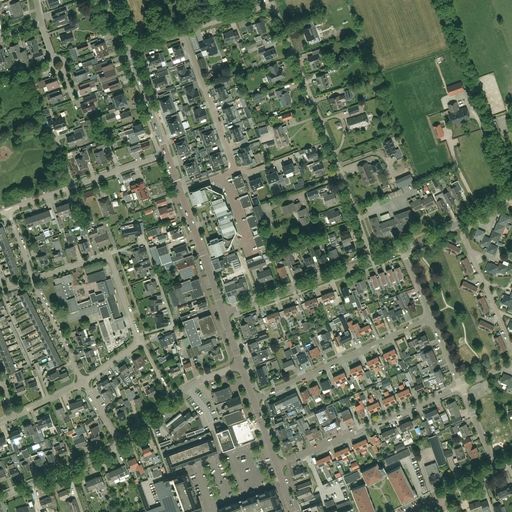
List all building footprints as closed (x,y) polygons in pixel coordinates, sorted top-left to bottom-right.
[(11,0),(9,0),(8,1),(6,2),(8,7),(9,11),(21,7),(18,1),(13,3),(11,0)] [(64,6),(56,9),(58,14),(53,15),(55,21),(54,21),(56,26),(62,24),(62,25),(68,23),(64,12),(67,11),(66,9),(67,8),(67,6),(67,5),(64,6)] [(11,15),(12,19),(9,20),(9,22),(13,21),(13,20),(19,18),(17,15),(23,13),(21,7),(9,11),(11,15)] [(318,18),(317,18),(315,19),(315,18),(309,21),(311,27),(317,24),(320,23),(318,18)] [(265,25),(263,21),(255,24),(260,34),(267,31),(264,25),(265,25)] [(76,23),(73,24),(64,28),(66,32),(66,31),(67,33),(60,36),(63,44),(74,40),(71,32),(70,30),(75,28),(75,29),(78,28),(76,23)] [(310,27),(303,30),(308,41),(311,40),(313,43),(320,40),(316,29),(312,30),(310,27)] [(228,33),(224,35),(225,38),(227,42),(234,39),(235,41),(240,39),(237,32),(234,33),(233,30),(228,32),(228,33)] [(205,42),(200,44),(203,51),(204,55),(209,54),(209,55),(217,52),(216,49),(212,37),(204,40),(205,42)] [(45,60),(43,57),(41,51),(38,52),(37,49),(39,49),(37,45),(36,45),(34,39),(27,41),(30,52),(33,51),(34,54),(33,54),(36,63),(45,60)] [(198,41),(192,44),(194,50),(200,48),(198,41)] [(104,42),(97,44),(97,43),(91,45),(91,47),(92,49),(95,48),(96,51),(106,48),(104,42)] [(10,47),(14,58),(19,57),(21,62),(27,60),(24,52),(21,53),(18,44),(10,47)] [(176,58),(172,60),(174,64),(181,61),(179,57),(184,56),(180,44),(172,47),(176,58)] [(0,48),(0,61),(4,60),(5,65),(11,63),(9,56),(5,57),(2,48),(0,48)] [(106,48),(96,51),(97,55),(94,56),(95,58),(98,57),(108,54),(106,48)] [(264,48),(258,50),(261,55),(264,54),(267,60),(277,56),(274,48),(266,52),(264,48)] [(308,57),(310,65),(313,64),(314,69),(321,67),(319,62),(321,62),(318,54),(320,54),(319,50),(312,52),(313,56),(308,57)] [(158,54),(147,58),(149,65),(154,64),(155,65),(158,63),(158,62),(161,61),(163,66),(166,65),(163,58),(160,59),(158,54)] [(203,58),(198,60),(202,72),(206,71),(204,67),(206,66),(203,58)] [(103,72),(114,68),(112,63),(107,65),(106,62),(95,65),(97,70),(102,68),(103,72)] [(277,64),(269,67),(272,73),(269,74),(273,82),(285,77),(281,69),(279,70),(277,64)] [(178,74),(181,81),(182,81),(182,82),(186,80),(186,79),(192,77),(189,69),(186,71),(184,65),(177,67),(179,73),(178,74)] [(88,67),(84,69),(76,71),(77,75),(74,76),(76,82),(87,78),(86,74),(90,73),(88,67)] [(114,68),(103,72),(105,76),(100,78),(101,83),(112,79),(111,75),(116,74),(114,68)] [(161,76),(152,79),(155,88),(167,83),(164,75),(168,74),(167,70),(159,72),(161,76)] [(210,72),(205,78),(209,82),(211,79),(214,81),(216,79),(214,77),(214,76),(210,72)] [(329,86),(325,74),(317,77),(318,82),(319,85),(321,89),(329,86)] [(49,78),(37,82),(39,88),(46,85),(48,90),(59,86),(56,79),(50,82),(49,78)] [(84,88),(79,89),(81,95),(91,91),(90,87),(95,85),(93,80),(83,84),(84,88)] [(112,80),(102,84),(104,89),(109,87),(110,91),(121,87),(119,82),(114,84),(112,80)] [(218,94),(227,91),(225,87),(228,86),(226,80),(219,83),(221,86),(215,89),(216,92),(217,92),(218,94)] [(450,96),(464,90),(461,82),(447,87),(450,96)] [(200,99),(197,91),(195,92),(193,86),(185,89),(187,94),(186,95),(189,103),(200,99)] [(283,89),(276,92),(278,98),(281,98),(283,105),(287,104),(291,103),(287,92),(285,93),(283,89)] [(352,96),(350,89),(343,91),(346,98),(352,96)] [(50,98),(52,103),(63,99),(61,93),(58,94),(57,91),(46,95),(48,99),(50,98)] [(227,91),(218,94),(218,97),(219,100),(225,98),(226,102),(233,99),(231,94),(228,95),(227,91)] [(162,106),(173,102),(170,93),(163,95),(165,99),(160,101),(162,106)] [(97,101),(94,94),(83,99),(85,103),(80,105),(83,113),(95,109),(93,102),(97,101)] [(116,103),(113,104),(107,106),(109,113),(116,111),(114,107),(127,103),(123,94),(114,98),(116,103)] [(339,96),(331,98),(333,104),(333,103),(335,109),(343,107),(341,102),(345,100),(344,96),(340,97),(339,96)] [(225,115),(234,112),(233,108),(236,107),(233,101),(227,103),(228,107),(222,109),(223,113),(224,112),(225,115)] [(173,102),(162,106),(164,111),(169,109),(170,113),(176,111),(173,102)] [(457,102),(448,105),(450,111),(451,113),(451,114),(460,111),(463,121),(470,118),(466,107),(459,110),(457,102)] [(194,114),(197,121),(207,117),(204,110),(201,111),(200,107),(193,109),(195,114),(194,114)] [(48,109),(40,112),(42,117),(50,115),(48,109)] [(120,115),(122,122),(128,120),(132,119),(129,111),(120,115)] [(237,111),(234,112),(225,115),(226,117),(225,118),(227,121),(233,119),(234,122),(240,120),(237,111)] [(451,113),(448,114),(452,124),(463,121),(460,111),(451,114),(451,113),(450,111),(451,113)] [(114,113),(105,116),(108,122),(117,119),(114,113)] [(169,127),(182,123),(178,113),(171,116),(172,120),(167,122),(169,127)] [(355,117),(347,120),(350,130),(359,127),(359,126),(361,126),(369,124),(365,114),(358,116),(358,117),(355,118),(355,117)] [(51,118),(47,119),(49,126),(53,124),(55,129),(67,125),(64,117),(52,121),(51,118)] [(496,118),(487,121),(494,138),(500,136),(498,131),(499,131),(496,121),(497,121),(496,118)] [(340,121),(334,124),(337,130),(343,127),(340,121)] [(245,131),(241,122),(234,124),(236,128),(230,130),(231,133),(232,133),(233,135),(242,132),(245,131)] [(133,129),(128,131),(125,132),(126,135),(130,133),(144,129),(142,125),(141,123),(132,126),(133,129)] [(182,123),(169,127),(171,133),(177,131),(178,135),(185,132),(182,123)] [(440,124),(434,126),(437,138),(444,136),(440,124)] [(267,126),(259,129),(259,130),(260,134),(269,132),(268,126),(267,126)] [(276,137),(285,133),(284,134),(283,130),(284,130),(283,127),(282,128),(281,126),(274,128),(276,136),(275,137),(276,137)] [(75,134),(67,138),(69,144),(70,144),(70,145),(75,143),(75,144),(83,141),(82,137),(86,136),(83,127),(74,130),(75,134)] [(213,131),(212,131),(212,130),(206,132),(205,128),(199,131),(202,140),(205,139),(214,136),(213,135),(214,134),(213,131)] [(130,133),(126,135),(129,134),(132,144),(138,142),(136,136),(145,133),(144,129),(130,133)] [(242,132),(233,135),(234,138),(233,138),(234,142),(240,139),(241,143),(248,141),(246,135),(243,136),(242,132)] [(287,139),(285,133),(276,137),(277,142),(287,139)] [(177,149),(188,145),(187,142),(185,136),(179,138),(180,142),(175,144),(177,149)] [(214,136),(205,139),(206,142),(203,143),(205,149),(212,146),(210,143),(215,141),(214,136)] [(289,144),(287,139),(277,142),(279,147),(289,144)] [(383,143),(382,144),(384,148),(385,147),(385,148),(386,150),(388,155),(394,153),(396,159),(402,156),(399,149),(395,150),(391,139),(383,143)] [(103,142),(102,140),(95,143),(97,149),(104,147),(105,147),(103,142)] [(140,143),(131,146),(133,152),(139,150),(139,149),(142,148),(142,150),(150,147),(148,141),(140,144),(140,143)] [(188,145),(177,149),(179,154),(184,152),(185,156),(192,154),(190,148),(189,148),(188,145)] [(241,148),(242,152),(238,153),(240,157),(240,156),(241,159),(250,156),(249,152),(252,151),(250,145),(241,148)] [(307,149),(298,152),(300,156),(306,153),(308,159),(312,158),(313,161),(318,159),(317,156),(318,156),(315,149),(308,151),(307,149)] [(76,159),(78,164),(80,169),(88,166),(86,160),(89,158),(86,150),(80,152),(82,157),(76,159)] [(105,156),(104,157),(103,155),(104,155),(102,150),(94,153),(98,164),(101,162),(102,163),(107,162),(105,156)] [(210,161),(221,157),(220,152),(214,154),(213,150),(207,152),(209,158),(211,157),(212,160),(210,161)] [(252,159),(250,156),(241,159),(242,161),(241,162),(243,165),(249,163),(250,167),(257,164),(254,158),(252,159)] [(187,170),(198,166),(197,163),(195,157),(188,159),(190,163),(185,165),(187,170)] [(223,162),(221,157),(210,161),(213,170),(220,168),(218,164),(223,162)] [(370,170),(371,173),(382,169),(379,162),(369,167),(367,163),(358,167),(362,177),(365,175),(368,174),(367,172),(370,170)] [(292,163),(282,167),(285,174),(285,173),(292,171),(293,174),(299,172),(296,165),(294,166),(292,163)] [(325,174),(324,170),(322,164),(315,166),(314,163),(308,165),(310,171),(314,169),(316,176),(318,176),(319,176),(325,174)] [(199,169),(198,166),(187,170),(188,175),(194,173),(195,177),(201,175),(199,169)] [(375,182),(371,173),(370,170),(367,172),(368,174),(365,175),(362,177),(366,186),(375,182)] [(283,178),(282,174),(278,175),(277,171),(273,172),(270,173),(266,175),(269,183),(270,182),(271,183),(275,182),(275,181),(277,180),(278,183),(284,181),(283,178)] [(130,173),(122,176),(124,183),(129,181),(132,180),(130,173)] [(239,197),(248,193),(241,174),(232,177),(233,178),(232,178),(239,197)] [(399,188),(414,182),(411,174),(396,180),(399,188)] [(249,181),(253,191),(257,190),(256,188),(264,185),(261,177),(249,181)] [(137,190),(145,186),(143,180),(129,185),(132,191),(137,189),(137,190)] [(451,188),(456,199),(461,196),(458,189),(461,188),(458,181),(451,184),(453,187),(451,188)] [(211,184),(190,191),(189,193),(194,206),(210,200),(223,237),(207,243),(212,255),(215,254),(216,255),(234,249),(232,244),(238,233),(232,216),(233,216),(231,210),(230,210),(224,194),(212,189),(211,184)] [(149,197),(145,186),(137,190),(141,200),(149,197)] [(448,192),(443,194),(447,201),(449,205),(454,203),(451,195),(453,194),(456,199),(451,188),(450,186),(446,188),(448,192)] [(320,196),(317,189),(307,193),(310,199),(320,196)] [(83,194),(86,202),(97,198),(94,190),(83,194)] [(327,192),(320,194),(322,198),(324,197),(328,207),(334,205),(333,202),(337,200),(334,193),(328,195),(327,192)] [(248,193),(239,197),(246,216),(262,210),(260,204),(253,207),(248,193)] [(443,194),(442,193),(434,197),(442,212),(447,209),(444,202),(447,201),(443,194)] [(135,194),(124,198),(126,202),(136,198),(135,194)] [(425,195),(431,207),(436,204),(432,195),(428,197),(427,194),(425,195)] [(431,207),(425,195),(423,196),(425,199),(421,200),(423,204),(424,207),(425,209),(431,207)] [(423,204),(421,200),(420,198),(417,200),(415,197),(414,198),(419,209),(424,207),(423,204)] [(102,200),(98,201),(104,216),(114,213),(108,198),(105,199),(102,200)] [(419,209),(414,198),(412,199),(413,202),(410,203),(414,212),(419,209)] [(69,203),(62,205),(66,216),(69,216),(68,212),(72,210),(69,203)] [(293,204),(292,203),(282,207),(284,214),(295,210),(293,204)] [(293,203),(292,203),(293,204),(295,210),(284,214),(285,214),(295,211),(295,212),(297,212),(302,225),(312,221),(311,218),(310,219),(306,208),(302,210),(299,203),(293,205),(293,203)] [(66,216),(62,205),(56,208),(58,215),(62,214),(64,217),(66,216)] [(171,205),(159,210),(161,218),(174,214),(171,205)] [(48,210),(42,212),(45,221),(52,219),(55,218),(51,209),(48,210)] [(262,210),(246,216),(253,235),(262,232),(258,220),(264,217),(262,210)] [(377,217),(369,219),(376,238),(383,235),(382,233),(398,227),(401,233),(409,230),(405,221),(413,218),(410,210),(394,216),(395,219),(379,224),(377,217)] [(330,211),(323,213),(324,218),(328,216),(330,223),(341,218),(338,211),(331,213),(330,211)] [(42,212),(36,214),(39,223),(45,221),(42,212)] [(390,212),(381,215),(384,221),(392,218),(390,212)] [(39,223),(36,214),(30,216),(34,225),(39,223)] [(497,223),(506,226),(509,218),(502,215),(501,215),(498,223),(497,223)] [(34,225),(30,216),(24,218),(27,227),(34,225)] [(56,218),(60,229),(61,233),(65,232),(64,228),(60,217),(56,218)] [(83,221),(84,226),(85,228),(87,232),(88,231),(90,237),(94,236),(95,237),(98,248),(102,247),(101,244),(99,236),(96,229),(94,229),(93,227),(92,228),(91,223),(94,222),(92,218),(83,221)] [(128,225),(121,227),(123,237),(135,235),(135,234),(141,233),(139,223),(133,224),(133,227),(129,228),(128,225)] [(506,226),(497,223),(494,231),(493,230),(502,234),(505,226),(506,227),(506,226)] [(101,244),(102,247),(102,245),(106,244),(106,245),(110,244),(107,233),(106,233),(103,225),(97,228),(100,234),(101,234),(101,235),(99,236),(96,229),(99,236),(101,244)] [(83,252),(83,253),(84,253),(87,252),(87,251),(87,250),(90,249),(87,243),(90,242),(87,233),(87,232),(85,228),(81,229),(82,235),(84,239),(79,241),(80,243),(83,252)] [(167,234),(165,235),(157,237),(158,240),(166,237),(168,236),(173,234),(174,234),(173,233),(175,233),(175,231),(174,229),(169,231),(170,231),(167,232),(167,234)] [(481,244),(485,232),(477,229),(474,237),(482,240),(480,244),(481,244)] [(166,237),(158,240),(159,242),(160,244),(162,244),(162,242),(167,240),(169,239),(170,240),(172,239),(173,240),(182,236),(180,232),(179,232),(178,230),(175,231),(175,233),(173,233),(174,234),(173,234),(168,236),(166,237)] [(493,230),(490,238),(492,239),(498,242),(500,236),(504,237),(505,235),(502,234),(493,230)] [(77,245),(73,234),(72,231),(68,232),(68,233),(65,234),(66,237),(70,247),(66,248),(69,257),(76,254),(73,246),(77,245)] [(269,252),(262,232),(253,235),(254,237),(261,255),(269,252)] [(485,232),(481,244),(488,247),(486,252),(488,247),(490,244),(492,239),(490,238),(484,236),(485,232)] [(352,240),(350,233),(341,237),(347,253),(356,250),(354,244),(350,245),(349,241),(352,240)] [(336,236),(329,238),(333,250),(329,251),(332,259),(338,256),(337,252),(338,252),(336,245),(339,244),(336,236)] [(6,237),(0,239),(0,243),(1,246),(8,243),(6,237)] [(54,243),(56,250),(51,252),(55,261),(62,258),(59,251),(63,250),(59,241),(59,239),(55,240),(56,242),(54,243)] [(451,252),(454,246),(447,242),(444,248),(451,252)] [(8,243),(1,246),(3,251),(10,249),(8,243)] [(310,257),(304,259),(305,263),(306,262),(307,264),(306,265),(308,269),(312,267),(312,266),(315,265),(313,259),(313,260),(311,257),(315,255),(311,244),(306,245),(310,257)] [(498,247),(490,244),(488,247),(486,252),(495,255),(498,247)] [(166,245),(157,248),(150,250),(156,267),(158,266),(163,265),(164,264),(172,261),(172,260),(171,260),(170,258),(171,258),(166,245)] [(174,249),(176,257),(188,252),(185,245),(174,249)] [(132,251),(135,257),(131,258),(133,264),(138,262),(138,260),(143,258),(142,256),(147,254),(145,247),(139,249),(138,246),(131,249),(132,251)] [(454,246),(451,252),(458,255),(461,249),(454,246)] [(41,256),(38,257),(41,265),(48,263),(45,254),(48,253),(47,250),(46,247),(43,249),(44,251),(40,253),(41,256)] [(291,252),(284,254),(288,266),(292,265),(295,273),(302,270),(299,261),(295,263),(292,254),(294,253),(294,254),(298,252),(298,251),(297,248),(293,250),(290,251),(291,252)] [(10,249),(3,251),(5,257),(12,254),(10,249)] [(321,256),(319,249),(314,251),(318,261),(320,260),(321,263),(327,261),(325,255),(321,256)] [(262,255),(264,258),(254,262),(253,258),(246,260),(250,270),(259,267),(261,272),(257,273),(261,283),(273,278),(270,269),(264,271),(262,266),(266,264),(264,259),(269,257),(269,258),(272,257),(270,252),(262,255)] [(218,255),(212,258),(212,260),(211,261),(213,264),(214,264),(216,271),(221,269),(221,271),(225,270),(224,268),(231,266),(230,263),(233,262),(235,268),(241,266),(237,255),(236,256),(234,253),(219,258),(218,255)] [(12,254),(5,257),(7,263),(14,260),(12,254)] [(279,262),(280,267),(278,268),(281,277),(287,275),(285,270),(286,270),(285,266),(287,265),(288,266),(284,254),(282,254),(285,260),(282,261),(281,261),(279,262)] [(172,286),(174,291),(167,293),(172,307),(185,302),(182,292),(184,291),(189,290),(192,298),(203,294),(198,279),(190,281),(190,279),(192,278),(191,276),(196,274),(190,256),(181,259),(172,262),(174,266),(176,272),(178,271),(179,273),(180,272),(182,278),(180,279),(182,282),(178,283),(179,284),(172,286)] [(463,268),(469,265),(466,258),(460,261),(463,268)] [(14,260),(7,263),(9,268),(16,265),(14,260)] [(142,265),(141,266),(135,268),(138,277),(144,275),(147,274),(145,270),(144,270),(151,268),(149,263),(148,260),(141,262),(142,265)] [(498,266),(491,263),(489,262),(486,268),(488,269),(487,271),(495,275),(499,266),(500,263),(498,266)] [(508,266),(500,263),(499,266),(495,275),(496,273),(497,271),(505,275),(509,263),(508,266)] [(9,268),(2,271),(0,271),(0,273),(1,277),(4,276),(4,274),(10,272),(11,274),(18,271),(16,265),(9,268)] [(473,272),(469,265),(463,268),(466,275),(473,272)] [(391,269),(395,280),(397,286),(400,284),(399,279),(403,278),(400,267),(395,269),(395,271),(392,272),(391,269)] [(383,272),(387,283),(389,287),(392,286),(390,281),(395,280),(391,269),(386,271),(388,275),(385,276),(383,272)] [(103,270),(87,276),(89,283),(106,278),(103,270)] [(387,283),(383,272),(378,274),(380,278),(377,279),(375,275),(381,290),(384,289),(382,284),(387,283)] [(54,279),(56,285),(54,286),(60,305),(68,302),(71,311),(66,313),(68,321),(98,312),(99,315),(101,314),(102,318),(110,316),(111,320),(109,321),(112,331),(116,329),(117,330),(124,328),(122,320),(124,319),(123,316),(121,317),(119,309),(114,294),(115,294),(111,279),(103,281),(96,283),(98,290),(101,289),(102,293),(95,295),(95,293),(89,294),(90,297),(91,299),(77,304),(70,282),(72,281),(70,274),(61,277),(62,278),(60,278),(59,277),(54,279)] [(381,290),(375,275),(370,277),(371,278),(368,280),(373,293),(376,292),(375,287),(379,286),(381,290)] [(240,282),(235,284),(239,293),(246,291),(244,286),(247,285),(245,278),(239,280),(240,282)] [(156,286),(155,281),(154,281),(151,282),(150,279),(143,282),(144,284),(147,294),(154,292),(153,287),(156,286)] [(356,283),(358,288),(356,289),(358,295),(364,292),(363,288),(366,287),(364,280),(356,283)] [(468,291),(470,284),(463,281),(461,287),(468,291)] [(239,293),(235,284),(231,285),(230,283),(224,285),(227,292),(230,291),(232,296),(239,293)] [(478,288),(470,284),(468,291),(475,294),(478,288)] [(355,302),(352,295),(350,296),(346,286),(341,288),(344,296),(344,299),(348,297),(351,304),(355,302)] [(365,304),(361,305),(358,298),(355,290),(352,292),(353,295),(352,295),(358,309),(362,308),(362,307),(366,306),(365,304)] [(22,301),(29,297),(26,291),(19,295),(22,301)] [(333,291),(327,294),(329,300),(335,298),(337,297),(336,292),(333,293),(333,291)] [(409,302),(405,294),(406,294),(405,292),(400,294),(401,296),(402,298),(402,299),(406,307),(408,306),(411,312),(416,310),(413,305),(415,304),(413,300),(409,302)] [(329,300),(327,294),(321,296),(321,297),(319,298),(321,303),(323,302),(329,300)] [(402,299),(402,298),(400,294),(396,295),(401,309),(406,307),(402,299)] [(503,298),(501,303),(509,306),(507,311),(511,303),(511,300),(511,298),(510,297),(505,295),(504,295),(503,294),(502,297),(503,298)] [(157,296),(157,299),(150,300),(151,310),(158,310),(158,304),(162,304),(161,295),(157,296)] [(32,303),(29,297),(22,301),(25,307),(32,303)] [(321,303),(319,298),(316,299),(316,297),(310,300),(312,306),(318,304),(321,303)] [(480,307),(486,304),(483,297),(477,299),(480,307)] [(195,310),(207,306),(205,300),(197,303),(197,304),(193,305),(195,310)] [(312,306),(310,300),(304,302),(305,303),(302,304),(304,309),(306,308),(306,309),(312,306)] [(32,303),(25,307),(27,313),(35,309),(32,303)] [(399,306),(396,308),(394,303),(391,304),(392,306),(398,318),(403,315),(399,306)] [(486,304),(480,307),(483,314),(489,311),(486,304)] [(289,308),(291,314),(297,312),(297,311),(299,310),(298,306),(295,307),(295,305),(289,308)] [(391,310),(390,310),(388,311),(390,314),(389,314),(392,321),(398,318),(392,306),(390,307),(391,310)] [(361,308),(362,310),(361,311),(365,319),(369,317),(368,314),(365,309),(364,307),(361,308)] [(291,314),(289,308),(283,310),(283,311),(281,312),(283,317),(285,316),(291,314)] [(38,315),(35,309),(27,313),(30,319),(38,315)] [(374,322),(377,328),(385,324),(382,319),(385,317),(381,309),(378,311),(380,315),(373,318),(374,322)] [(278,311),(272,314),(275,320),(280,318),(280,320),(282,327),(286,325),(284,317),(285,316),(283,317),(281,312),(278,313),(278,311)] [(196,313),(191,314),(191,313),(181,317),(182,321),(184,326),(181,327),(185,337),(188,336),(188,337),(183,339),(186,348),(201,342),(200,339),(192,318),(197,316),(196,313)] [(163,314),(156,315),(157,325),(164,325),(164,324),(168,324),(167,319),(163,319),(163,314)] [(198,319),(197,316),(192,318),(200,339),(217,332),(210,314),(198,319)] [(275,320),(272,314),(266,316),(267,317),(264,318),(266,323),(268,322),(268,323),(275,320)] [(38,315),(30,319),(33,325),(41,321),(38,315)] [(250,329),(254,327),(252,322),(253,321),(251,315),(244,318),(246,323),(241,325),(243,331),(250,329)] [(349,328),(344,316),(340,318),(345,330),(349,328)] [(347,322),(350,328),(353,327),(354,328),(356,333),(355,333),(357,339),(361,337),(360,336),(363,334),(360,328),(359,325),(358,322),(356,323),(354,324),(352,320),(350,321),(347,322)] [(484,330),(487,323),(480,320),(477,326),(484,330)] [(44,327),(41,321),(33,325),(36,330),(44,327)] [(99,323),(104,338),(109,337),(104,321),(99,323)] [(366,326),(360,328),(363,334),(372,329),(369,324),(368,321),(364,323),(366,326)] [(487,323),(484,330),(492,333),(494,327),(487,323)] [(44,327),(36,330),(39,336),(47,333),(44,327)] [(254,327),(250,329),(243,331),(245,337),(251,335),(252,336),(257,334),(255,327),(254,327)] [(89,337),(85,338),(85,335),(87,335),(85,329),(77,332),(79,335),(76,336),(77,340),(78,340),(80,346),(83,345),(83,344),(87,343),(87,344),(91,343),(89,337)] [(346,335),(341,337),(341,338),(343,343),(352,339),(350,334),(349,334),(348,331),(348,330),(345,331),(345,332),(344,332),(346,335)] [(174,342),(174,341),(177,340),(174,332),(171,333),(171,332),(163,335),(164,337),(159,339),(161,347),(163,346),(164,349),(165,349),(167,348),(168,348),(168,347),(168,345),(173,343),(172,342),(174,342)] [(258,334),(260,338),(258,339),(259,343),(269,339),(268,335),(267,336),(266,332),(258,334)] [(328,332),(322,335),(325,341),(321,343),(325,352),(333,348),(330,343),(328,339),(331,338),(328,332)] [(337,336),(336,332),(333,334),(335,337),(334,337),(337,342),(335,343),(337,346),(338,345),(339,346),(344,343),(343,343),(341,338),(341,337),(340,334),(337,336)] [(50,339),(47,333),(39,336),(42,342),(50,339)] [(409,348),(418,344),(420,346),(428,343),(425,335),(407,343),(409,348)] [(497,345),(503,343),(500,336),(494,338),(497,345)] [(201,342),(186,348),(185,349),(189,358),(200,353),(200,351),(210,347),(211,351),(211,352),(210,352),(210,353),(209,353),(209,354),(209,355),(209,356),(209,357),(210,357),(211,358),(212,358),(213,358),(214,357),(215,359),(218,358),(219,358),(219,359),(221,359),(222,358),(222,357),(218,346),(217,347),(216,345),(215,345),(214,344),(215,343),(216,342),(216,341),(216,340),(215,339),(214,338),(213,338),(202,343),(201,342)] [(50,339),(42,342),(45,348),(53,345),(50,339)] [(103,342),(94,345),(87,347),(88,350),(84,351),(87,362),(95,359),(97,358),(98,357),(98,356),(98,355),(97,355),(96,355),(94,355),(93,351),(96,350),(98,349),(97,347),(102,345),(103,347),(105,347),(104,345),(103,342)] [(255,353),(262,351),(260,348),(259,348),(257,342),(248,345),(250,352),(255,350),(255,353)] [(503,343),(497,345),(500,353),(506,350),(503,343)] [(55,350),(53,345),(45,348),(48,354),(55,350)] [(9,353),(7,347),(0,350),(0,352),(1,356),(9,353)] [(309,351),(310,350),(313,357),(320,354),(317,347),(313,349),(312,347),(308,349),(309,351)] [(290,348),(291,349),(284,352),(288,361),(283,364),(286,370),(291,368),(292,369),(295,367),(293,361),(295,360),(293,354),(290,348)] [(262,351),(255,353),(256,355),(252,357),(255,364),(263,361),(262,358),(267,357),(269,356),(266,349),(262,351)] [(305,349),(297,353),(298,356),(301,363),(308,360),(306,355),(307,355),(305,349)] [(389,352),(392,358),(397,355),(394,349),(389,352)] [(58,356),(55,350),(48,354),(51,360),(58,356)] [(424,353),(424,354),(423,351),(415,355),(416,358),(421,355),(423,359),(424,361),(427,360),(435,357),(432,350),(424,353)] [(404,359),(410,356),(409,353),(406,355),(404,351),(401,353),(404,359)] [(384,356),(381,357),(383,362),(392,358),(389,352),(383,354),(384,356)] [(9,353),(1,356),(3,361),(11,359),(9,353)] [(58,356),(51,360),(54,366),(61,362),(58,356)] [(141,356),(138,357),(133,360),(136,367),(133,368),(136,373),(135,374),(137,378),(142,375),(138,367),(145,363),(141,356)] [(378,357),(372,360),(375,366),(383,362),(381,357),(378,358),(378,357)] [(435,357),(427,360),(430,367),(437,363),(435,357)] [(28,358),(25,360),(27,364),(23,366),(24,369),(31,366),(30,363),(28,358)] [(11,359),(3,361),(5,367),(13,364),(11,359)] [(186,360),(182,361),(183,364),(185,370),(192,368),(190,362),(187,363),(186,360)] [(375,366),(372,360),(366,362),(369,368),(375,366)] [(402,370),(403,370),(404,372),(407,370),(406,368),(407,368),(403,360),(399,362),(402,370)] [(170,369),(171,372),(170,372),(170,373),(170,375),(171,375),(172,375),(181,372),(179,368),(181,367),(179,362),(175,364),(176,367),(170,369)] [(421,374),(423,373),(430,370),(429,367),(422,370),(419,363),(417,364),(421,374)] [(13,364),(5,367),(8,373),(18,369),(17,366),(14,367),(13,364)] [(125,364),(118,369),(122,374),(119,375),(125,384),(131,380),(130,377),(131,376),(129,373),(133,371),(131,367),(128,369),(125,364)] [(355,367),(358,374),(364,371),(361,365),(355,367)] [(266,366),(264,366),(262,367),(262,368),(257,370),(259,377),(265,375),(268,374),(266,366)] [(358,374),(355,367),(350,370),(350,372),(353,376),(358,374)] [(66,372),(64,368),(61,370),(63,373),(59,375),(63,382),(64,382),(66,381),(67,380),(66,379),(69,377),(66,372)] [(429,377),(428,378),(428,377),(423,379),(424,382),(429,380),(442,374),(440,369),(431,373),(432,376),(429,377)] [(20,370),(14,373),(18,382),(24,380),(20,370)] [(56,370),(46,374),(50,382),(54,379),(59,377),(58,375),(56,370)] [(408,381),(410,386),(409,383),(413,381),(409,371),(405,373),(408,381)] [(338,375),(341,382),(347,379),(344,373),(338,375)] [(442,374),(429,380),(431,386),(445,380),(442,374)] [(508,385),(510,381),(511,380),(511,377),(504,374),(502,377),(501,381),(500,382),(508,385)] [(148,375),(139,382),(142,386),(151,379),(148,375)] [(266,378),(265,375),(259,377),(261,384),(267,382),(268,381),(267,377),(266,378)] [(341,382),(338,375),(333,378),(336,384),(341,382)] [(34,377),(31,378),(26,380),(27,385),(29,384),(31,389),(38,387),(35,381),(34,377)] [(415,379),(418,385),(414,387),(417,392),(425,389),(422,384),(423,384),(420,377),(415,379)] [(388,378),(381,381),(383,387),(391,384),(388,378)] [(107,402),(117,396),(113,390),(120,386),(116,380),(113,382),(110,384),(107,379),(96,385),(99,390),(98,391),(106,403),(107,402)] [(321,383),(324,390),(323,391),(323,393),(324,394),(330,391),(329,388),(331,387),(328,380),(321,383)] [(18,383),(19,385),(15,386),(18,394),(25,391),(23,386),(21,382),(18,383)] [(148,384),(143,386),(145,390),(148,397),(156,393),(153,386),(150,388),(148,384)] [(313,395),(315,400),(319,398),(318,393),(320,392),(317,385),(310,388),(313,395)] [(214,397),(212,398),(214,402),(215,405),(230,399),(229,397),(232,396),(228,386),(212,392),(214,397)] [(129,388),(125,390),(128,401),(134,399),(136,406),(142,404),(139,397),(138,393),(135,394),(133,390),(130,391),(129,388)] [(403,391),(406,397),(412,394),(409,388),(403,391)] [(307,389),(306,390),(300,393),(303,400),(305,404),(310,402),(308,397),(310,396),(307,389)] [(500,397),(504,398),(505,392),(498,390),(496,398),(499,399),(500,397)] [(387,391),(385,392),(391,404),(396,401),(394,395),(391,396),(390,394),(389,394),(387,391)] [(406,397),(403,391),(397,393),(400,400),(406,397)] [(303,408),(303,406),(296,392),(289,396),(292,403),(295,409),(297,413),(296,412),(300,410),(300,409),(303,408)] [(384,397),(385,399),(382,400),(385,406),(391,404),(385,392),(383,393),(385,396),(384,397)] [(324,394),(323,393),(320,395),(323,401),(324,401),(326,405),(328,403),(327,400),(324,394)] [(374,401),(372,398),(373,398),(371,395),(369,396),(370,399),(376,410),(381,408),(378,401),(376,403),(375,400),(374,401)] [(238,396),(230,399),(215,405),(219,417),(222,416),(221,415),(242,408),(241,406),(242,406),(238,396)] [(292,403),(289,396),(284,398),(287,405),(287,406),(289,411),(295,409),(292,403)] [(279,400),(277,401),(281,411),(283,410),(284,413),(286,413),(289,411),(287,406),(287,405),(284,398),(282,399),(281,398),(279,399),(279,400)] [(369,403),(370,405),(367,406),(370,413),(376,410),(370,399),(368,399),(370,403),(369,403)] [(75,402),(78,411),(82,409),(84,412),(89,410),(86,404),(83,405),(81,400),(75,402)] [(358,401),(359,405),(357,406),(359,409),(357,410),(360,417),(365,415),(362,409),(365,408),(363,403),(361,400),(358,401)] [(281,411),(277,401),(275,402),(275,403),(269,405),(273,415),(274,414),(274,415),(276,414),(281,412),(282,414),(284,413),(283,410),(281,411)] [(452,419),(460,416),(459,413),(460,412),(455,401),(447,405),(449,409),(447,409),(450,416),(451,416),(452,419)] [(78,411),(75,402),(69,404),(71,409),(68,411),(70,418),(75,416),(74,412),(78,411)] [(333,403),(313,411),(322,431),(323,430),(324,433),(340,426),(335,414),(337,413),(338,414),(338,413),(335,406),(334,407),(333,403)] [(311,413),(309,409),(307,404),(303,406),(303,408),(305,411),(307,415),(311,413)] [(124,406),(118,409),(115,410),(119,420),(125,418),(124,414),(127,413),(124,406)] [(62,407),(56,409),(59,417),(62,416),(63,420),(66,419),(67,422),(70,421),(68,414),(65,415),(62,407)] [(242,408),(221,415),(222,416),(223,419),(224,421),(225,425),(222,426),(223,428),(228,427),(228,426),(246,420),(246,418),(242,408)] [(350,413),(348,409),(340,412),(342,416),(345,424),(353,420),(350,412),(350,413)] [(439,415),(436,409),(431,411),(433,417),(435,421),(441,419),(439,415)] [(431,411),(428,412),(427,412),(423,413),(425,417),(426,416),(428,420),(430,424),(432,423),(433,423),(434,425),(436,424),(435,421),(433,417),(431,411)] [(173,422),(171,424),(169,422),(166,425),(173,435),(173,436),(176,440),(182,436),(180,434),(187,429),(188,430),(191,427),(188,422),(193,417),(194,419),(198,416),(195,412),(191,415),(189,412),(183,416),(182,415),(177,419),(176,418),(173,421),(173,422)] [(286,419),(287,418),(286,415),(282,417),(282,416),(279,418),(274,420),(275,422),(276,425),(277,425),(284,423),(287,422),(286,419)] [(460,416),(451,420),(453,425),(462,421),(460,416)] [(38,424),(34,425),(38,433),(39,436),(40,439),(43,437),(42,435),(43,435),(41,432),(42,432),(40,428),(47,425),(48,427),(52,426),(49,418),(45,419),(45,417),(37,420),(38,424)] [(303,417),(299,418),(296,420),(299,425),(297,426),(301,434),(305,432),(308,439),(314,437),(319,435),(319,434),(321,434),(319,430),(318,431),(316,427),(317,427),(316,424),(314,425),(309,427),(307,422),(305,422),(303,417)] [(85,422),(85,423),(83,424),(84,425),(86,424),(88,427),(94,422),(91,418),(85,422)] [(247,420),(232,426),(238,444),(254,439),(247,420)] [(407,428),(408,429),(416,426),(414,420),(411,422),(411,420),(405,423),(407,428)] [(407,428),(405,423),(399,425),(400,427),(397,428),(400,433),(408,429),(407,428)] [(34,425),(32,426),(31,424),(23,427),(26,435),(30,434),(31,435),(32,435),(34,438),(36,437),(38,442),(41,441),(40,439),(34,425)] [(466,424),(459,427),(457,428),(456,425),(449,428),(452,434),(460,431),(463,436),(470,433),(466,424)] [(77,435),(72,436),(74,440),(73,441),(76,447),(79,446),(81,445),(82,446),(86,444),(83,436),(81,437),(80,434),(85,432),(83,426),(74,429),(77,435)] [(93,434),(89,435),(91,441),(99,438),(97,432),(96,432),(95,431),(99,429),(97,426),(91,428),(93,434)] [(232,426),(215,431),(222,450),(238,444),(232,426)] [(285,428),(278,430),(281,438),(288,436),(285,428)] [(397,437),(396,434),(399,433),(396,428),(394,429),(393,428),(388,431),(390,437),(391,437),(392,440),(397,437)] [(14,438),(14,440),(11,441),(11,443),(14,450),(15,452),(15,451),(19,450),(17,444),(19,444),(18,441),(19,441),(18,439),(22,437),(21,436),(23,436),(22,432),(19,433),(18,430),(11,432),(13,438),(14,438)] [(210,431),(161,449),(168,470),(217,452),(214,443),(210,431)] [(390,437),(388,431),(382,433),(382,435),(380,436),(382,441),(390,437)] [(376,436),(376,435),(374,436),(373,434),(370,435),(371,437),(370,437),(373,444),(378,442),(379,446),(381,445),(377,436),(376,436)] [(289,438),(289,440),(283,442),(285,450),(292,448),(290,442),(295,441),(296,442),(299,441),(297,435),(289,438)] [(436,435),(429,438),(439,466),(446,463),(436,435)] [(476,448),(473,449),(471,443),(472,443),(469,438),(462,441),(469,455),(470,454),(472,458),(479,455),(476,448)] [(366,439),(359,442),(365,453),(367,452),(365,449),(367,449),(365,446),(369,444),(366,439)] [(59,443),(60,445),(54,447),(56,451),(58,450),(60,456),(68,453),(65,447),(63,442),(59,443)] [(359,442),(353,445),(355,450),(362,447),(363,450),(361,451),(362,454),(365,453),(359,442)] [(403,443),(394,447),(397,451),(405,447),(403,443)] [(155,456),(155,455),(153,451),(151,452),(149,447),(142,450),(144,455),(142,456),(145,462),(149,460),(148,458),(151,457),(154,464),(154,465),(157,464),(161,462),(158,455),(155,456)] [(346,457),(345,454),(350,452),(348,447),(341,450),(346,461),(349,460),(347,457),(346,457)] [(461,447),(454,449),(458,462),(466,459),(461,447)] [(52,449),(48,451),(48,450),(44,452),(45,455),(46,455),(49,461),(54,459),(52,454),(53,453),(52,449)] [(410,455),(408,449),(385,459),(387,465),(410,455)] [(451,449),(443,452),(446,458),(453,455),(451,449)] [(38,454),(31,456),(33,460),(34,460),(37,466),(38,466),(38,467),(42,465),(42,464),(43,464),(42,461),(46,460),(42,450),(37,452),(38,454)] [(346,461),(341,450),(335,453),(337,458),(342,456),(343,459),(342,459),(344,462),(344,463),(346,466),(348,465),(346,462),(346,461)] [(323,458),(325,463),(332,460),(330,455),(323,458)] [(135,458),(128,461),(131,468),(132,471),(135,470),(137,474),(144,471),(141,464),(138,465),(135,458)] [(325,463),(323,458),(317,461),(317,463),(315,464),(317,470),(320,469),(319,466),(323,464),(325,468),(324,468),(323,470),(327,478),(331,476),(328,470),(327,466),(325,463)] [(23,461),(20,462),(21,465),(22,465),(25,471),(30,469),(28,464),(29,463),(27,459),(23,461)] [(357,461),(350,464),(351,467),(349,468),(351,472),(354,470),(359,467),(357,461)] [(436,462),(425,467),(428,476),(429,476),(432,484),(440,481),(439,478),(441,477),(436,462)] [(14,463),(8,466),(9,470),(11,476),(19,473),(17,468),(16,468),(14,463)] [(120,467),(114,469),(118,478),(119,481),(125,478),(125,479),(130,477),(128,473),(126,469),(125,465),(120,467)] [(362,473),(368,487),(384,478),(383,476),(387,474),(384,468),(380,470),(377,465),(362,473)] [(305,477),(309,476),(306,468),(304,469),(303,467),(300,468),(300,467),(299,466),(296,467),(296,468),(296,469),(293,470),(295,478),(304,475),(305,477)] [(400,467),(388,473),(388,474),(390,473),(391,476),(390,477),(392,481),(393,480),(394,483),(393,484),(395,488),(397,487),(398,490),(397,491),(399,495),(400,494),(402,497),(400,498),(403,502),(415,496),(400,467)] [(109,473),(105,475),(110,485),(115,483),(120,481),(119,481),(118,478),(114,469),(108,472),(109,472),(109,473)] [(347,484),(360,478),(358,472),(344,478),(347,484)] [(153,484),(161,505),(146,511),(198,511),(200,511),(199,510),(202,509),(199,501),(196,501),(191,487),(189,480),(188,480),(186,473),(178,476),(168,480),(168,478),(153,484)] [(97,476),(91,479),(97,493),(99,497),(102,496),(100,491),(99,492),(98,490),(105,487),(100,476),(97,477),(97,476)] [(97,493),(91,479),(85,481),(87,485),(84,487),(87,493),(92,491),(91,489),(95,487),(97,493)] [(310,481),(298,485),(300,490),(297,491),(299,498),(304,496),(305,500),(313,497),(309,487),(312,486),(310,481)] [(505,484),(495,489),(499,496),(506,492),(507,495),(511,492),(511,486),(511,485),(506,487),(505,484)] [(365,485),(353,490),(361,511),(375,511),(375,510),(374,511),(372,508),(374,507),(372,503),(371,503),(370,500),(371,500),(369,495),(368,496),(367,493),(368,493),(366,488),(365,489),(364,486),(365,485)] [(225,506),(217,509),(218,511),(282,511),(282,510),(279,502),(277,496),(274,488),(267,491),(258,494),(256,495),(248,498),(242,500),(239,501),(231,504),(232,504),(225,506)] [(58,494),(60,499),(69,496),(66,490),(58,494)] [(48,509),(47,506),(52,504),(53,505),(57,504),(54,498),(51,499),(50,496),(45,498),(46,499),(40,501),(43,508),(41,509),(42,511),(48,509)] [(79,511),(75,499),(66,502),(69,511),(79,511)] [(474,503),(469,505),(471,511),(472,511),(476,511),(490,511),(489,508),(490,508),(487,501),(481,503),(480,501),(474,503)] [(352,511),(351,510),(351,509),(344,511),(336,511),(336,509),(327,511),(320,511),(322,510),(324,509),(322,502),(301,510),(302,511),(352,511)] [(493,506),(495,511),(503,511),(500,503),(493,506)]
